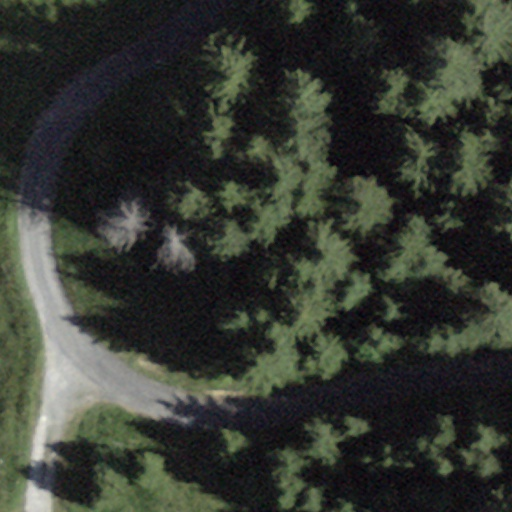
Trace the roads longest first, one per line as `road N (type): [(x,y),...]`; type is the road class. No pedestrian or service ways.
road 1 (track): [(511,361),(260,407),(182,404),(124,383),(84,356),(53,310),(42,254),(38,209),(50,150),(75,103),(168,0)]
road 2 (track): [(84,356),(58,399),(43,511)]
